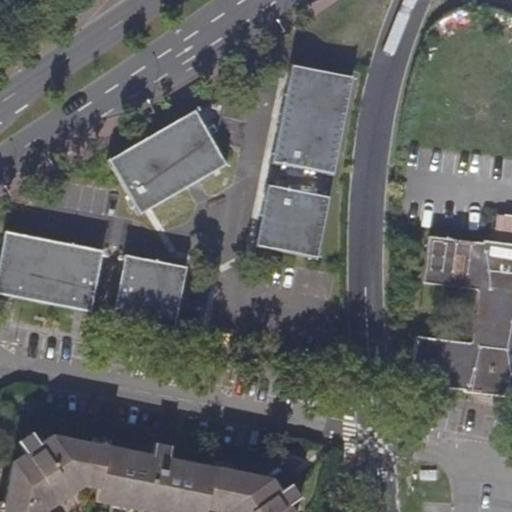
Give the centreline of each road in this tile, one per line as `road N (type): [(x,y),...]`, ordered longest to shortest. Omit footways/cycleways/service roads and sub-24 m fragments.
road 1 (residential): [(0,362),(480,458),(481,511)]
road 2 (secondary): [(0,174),(261,0)]
road 3 (secondary): [(161,0),(0,107)]
